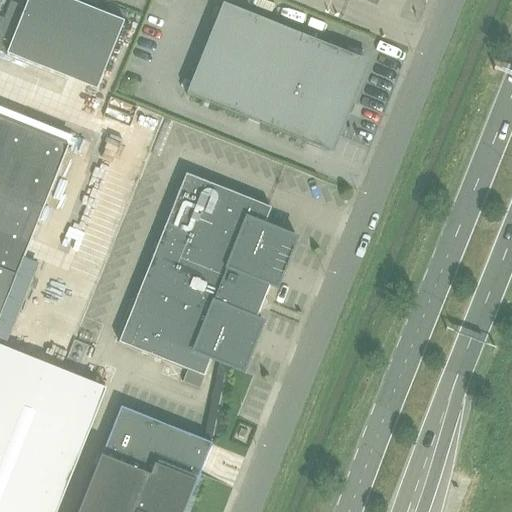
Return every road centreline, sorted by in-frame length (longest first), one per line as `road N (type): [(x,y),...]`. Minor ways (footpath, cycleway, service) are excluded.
road 1 (unknown): [(355,227),(198,165),(175,171),(110,346),(98,421),(67,511)]
road 2 (unclassified): [(244,511),(443,0)]
road 3 (primary): [(511,94),(350,511)]
road 4 (primary): [(399,511),(486,298)]
road 5 (motorway): [(420,511),(486,298)]
